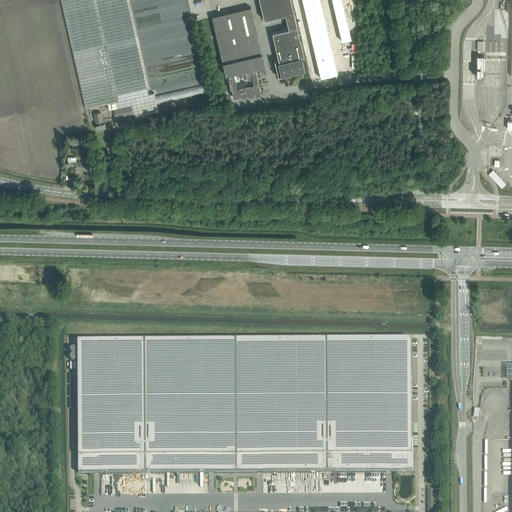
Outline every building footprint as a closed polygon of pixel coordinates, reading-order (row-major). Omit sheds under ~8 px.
[(61,0),(86,108),(111,103),(112,109),(114,109),(116,119),(134,115),(134,117),(158,112),(154,93),(148,94),(127,0),(61,0)] [(304,57),(290,0),(259,0),(264,20),(285,15),(289,29),(272,33),(279,62),(275,63),(278,76),(302,71),(299,58),(304,57)] [(254,73),(253,68),(264,66),(265,66),(251,7),(212,16),(225,75),(226,75),(230,74),(231,76),(229,77),(229,83),(230,88),(232,90),(233,98),(239,96),(239,95),(240,95),(241,97),(246,96),(246,94),(248,94),(248,96),(254,95),(253,93),(255,93),(255,96),(261,94),(256,73),(254,73)] [(206,85),(156,95),(158,102),(179,98),(179,97),(207,92),(206,85)] [(103,123),(100,112),(94,114),(96,125),(97,130),(105,128),(104,123),(103,123)] [(90,171),(90,161),(89,161),(89,157),(83,157),(83,162),(76,161),(68,161),(68,160),(68,166),(76,166),(75,169),(85,170),(85,171),(90,171)] [(489,174),(502,188),(507,184),(494,169),(489,174)] [(413,439),(411,439),(411,339),(77,342),(77,361),(77,369),(78,458),(78,464),(78,466),(78,474),(90,474),(91,474),(93,474),(94,474),(96,474),(101,474),(140,474),(140,473),(150,473),(150,474),(210,473),(218,473),(237,473),(254,473),(264,473),(322,473),(322,472),(331,472),(331,473),(386,472),(394,472),(395,472),(413,472),(413,439)]
